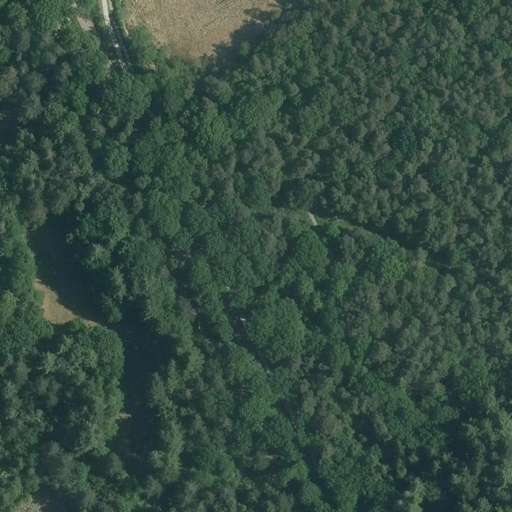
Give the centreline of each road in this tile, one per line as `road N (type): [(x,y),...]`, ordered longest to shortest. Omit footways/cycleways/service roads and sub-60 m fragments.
road 1 (tertiary): [(328,511),(75,0)]
road 2 (track): [(511,277),(339,217),(239,205),(175,211),(105,268)]
road 3 (track): [(0,324),(64,436),(70,486),(93,511)]
